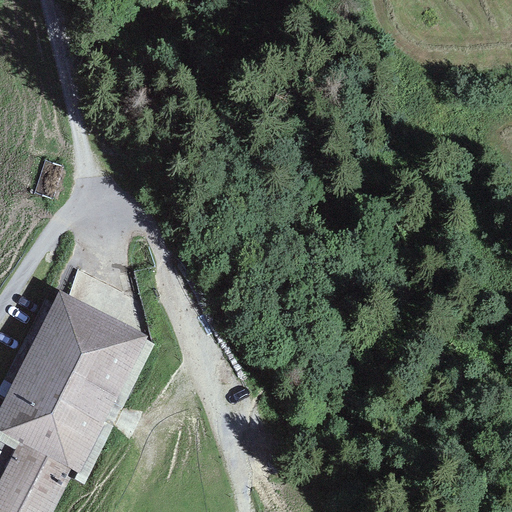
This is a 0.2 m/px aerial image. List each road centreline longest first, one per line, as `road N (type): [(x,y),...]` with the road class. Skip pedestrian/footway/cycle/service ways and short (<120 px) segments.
road 1 (track): [(95,176),(161,236),(215,384),(247,511)]
road 2 (track): [(95,176),(47,0)]
